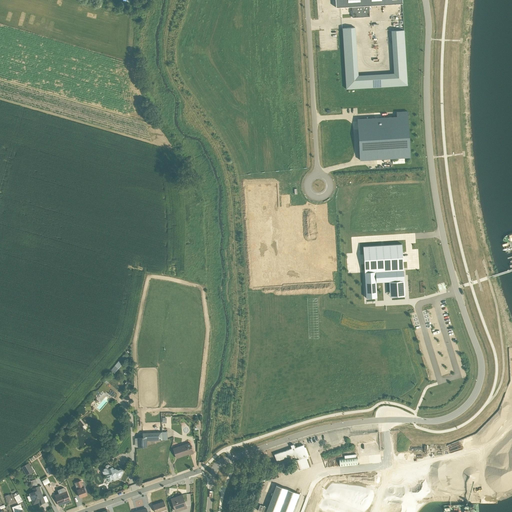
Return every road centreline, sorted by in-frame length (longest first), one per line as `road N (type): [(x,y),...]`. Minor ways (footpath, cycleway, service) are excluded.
road 1 (unclassified): [(215,468),(320,429),(448,417),(474,394),(479,352),(442,234),(429,157),(425,0)]
road 2 (unclassified): [(316,173),(306,0)]
road 3 (unknown): [(375,511),(387,464),(435,462),(503,438)]
road 4 (residential): [(84,511),(202,469)]
